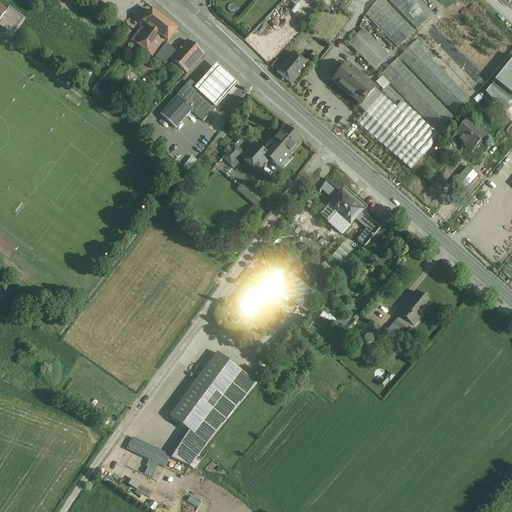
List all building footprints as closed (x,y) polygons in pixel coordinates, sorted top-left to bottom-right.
[(385,0),(378,0),(366,16),(398,49),(415,33),(384,1),(385,0)] [(419,0),(387,0),(417,31),(434,15),(419,0)] [(25,20),(9,8),(6,13),(0,21),(0,23),(14,34),(25,20)] [(176,31),(151,12),(143,24),(144,25),(132,41),(153,57),(165,41),(167,43),(176,31)] [(390,57),(363,30),(348,44),(375,71),(390,57)] [(176,54),(170,60),(170,61),(174,63),(187,75),(203,56),(187,42),(176,54)] [(418,45),(415,43),(397,60),(400,63),(402,61),(455,116),(469,99),(418,45)] [(176,54),(166,45),(156,58),(166,66),(170,61),(170,60),(176,54)] [(310,52),(302,60),(309,66),(316,57),(310,52)] [(294,53),(277,72),(292,85),(309,66),(302,60),(294,53)] [(400,63),(397,60),(381,75),(439,135),(453,118),(400,63)] [(511,60),(496,80),(511,93),(511,60)] [(375,90),(347,66),(333,82),(351,98),(354,95),(363,103),(360,106),(361,106),(375,90)] [(192,81),(199,87),(204,81),(196,76),(192,81)] [(229,89),(216,77),(207,88),(220,100),(229,89)] [(199,91),(190,83),(176,98),(186,106),(198,92),(199,91)] [(403,100),(387,86),(382,93),(397,106),(403,100)] [(511,105),(511,104),(490,88),(485,94),(487,96),(495,104),(505,115),(511,105)] [(361,106),(359,108),(366,114),(382,96),(375,90),(361,106)] [(217,109),(198,92),(186,106),(192,112),(204,123),(217,109)] [(396,109),(382,96),(366,114),(386,131),(388,128),(407,144),(396,157),(411,170),(440,137),(420,120),(421,120),(401,103),(396,109)] [(495,104),(487,96),(483,100),(490,108),(495,104)] [(186,106),(176,98),(161,116),(177,130),(192,112),(186,106)] [(485,137),(467,121),(454,137),(464,145),(464,146),(470,151),(472,152),(485,137)] [(262,154),(268,160),(278,169),(278,168),(290,156),(302,142),(285,127),(262,154)] [(262,154),(254,146),(245,156),(244,157),(245,157),(252,164),(252,165),(259,171),(268,160),(262,154)] [(245,156),(234,147),(223,159),(234,169),(245,157),(244,157),(245,156)] [(290,156),(278,168),(282,172),(293,159),(290,156)] [(470,167),(454,185),(464,193),(480,176),(470,167)] [(341,193),(328,182),(321,190),(334,201),(341,193)] [(246,183),(239,192),(257,206),(264,198),(246,183)] [(362,211),(341,193),(334,201),(330,206),(350,225),(355,219),(362,211)] [(350,225),(330,206),(320,218),(327,223),(328,222),(342,234),(350,225)] [(382,229),(362,211),(355,219),(367,229),(357,240),(365,247),(382,229)] [(346,242),(333,256),(341,263),(354,249),(346,242)] [(311,294),(290,277),(286,282),(270,269),(260,281),(257,278),(249,288),(252,289),(247,295),(245,293),(235,306),(245,314),(249,308),(251,309),(261,297),(266,301),(276,288),(300,308),(307,298),(311,294)] [(411,302),(410,301),(399,316),(400,317),(412,326),(413,327),(431,305),(417,294),(411,302)] [(311,302),(307,298),(300,308),(310,316),(317,306),(312,302),(311,302)] [(400,317),(386,333),(398,343),(412,326),(400,317)] [(388,354),(390,346),(388,338),(383,331),(376,327),(368,325),(360,327),(353,332),(349,339),(347,347),(349,355),(354,361),(361,366),(369,367),(377,365),(384,361),(388,354)] [(242,372),(218,354),(171,419),(189,433),(195,437),(242,372)] [(242,372),(195,437),(189,433),(171,460),(189,468),(257,385),(242,372)] [(170,457),(133,439),(127,451),(164,469),(170,457)]
